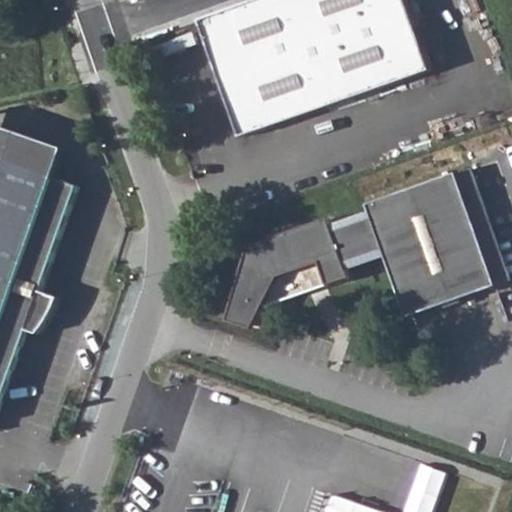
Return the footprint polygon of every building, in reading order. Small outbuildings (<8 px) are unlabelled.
[(406,0),(239,0),(198,14),(239,132),(430,65),(406,0)] [(0,152),(46,170),(57,141),(0,119),(0,152)] [(0,312),(18,319),(70,179),(46,170),(0,152),(0,312)] [(466,159),(452,163),(460,188),(474,183),(466,159)] [(402,307),(491,276),(460,188),(452,163),(363,193),(368,207),(328,221),(324,208),(244,235),(224,308),(249,313),(258,294),(343,266),(341,251),(379,240),(402,307)] [(0,367),(18,319),(0,312),(0,367)]
